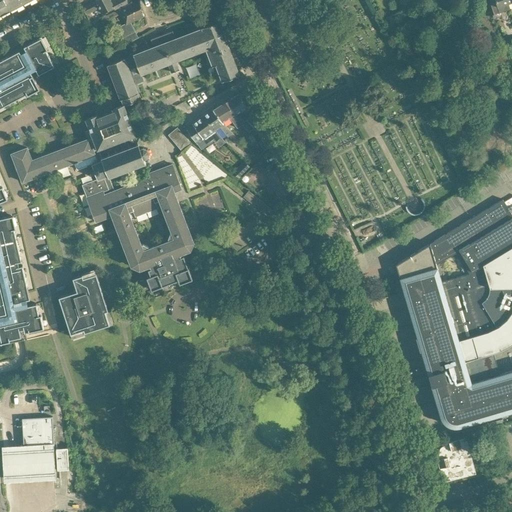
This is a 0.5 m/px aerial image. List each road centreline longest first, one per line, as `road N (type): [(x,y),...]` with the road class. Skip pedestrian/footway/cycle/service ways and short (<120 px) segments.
road 1 (residential): [(425,511),(351,278),(259,75)]
road 2 (unknown): [(351,278),(511,182)]
